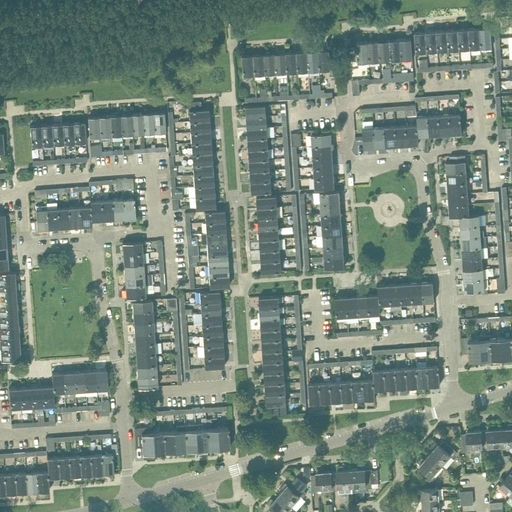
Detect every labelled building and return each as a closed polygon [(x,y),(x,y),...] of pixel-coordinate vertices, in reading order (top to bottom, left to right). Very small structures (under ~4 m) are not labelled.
[(480,48),(492,47),(490,27),(479,28),(480,48)] [(465,49),(470,48),(468,28),(457,29),(459,49),(465,49)] [(470,48),(480,48),(479,28),(468,28),(470,48)] [(448,50),(459,49),(457,29),(447,30),(448,50)] [(437,51),(448,50),(447,30),(436,31),(437,51)] [(416,52),(427,51),(426,31),(414,32),(416,52)] [(427,51),(437,51),(436,31),(426,31),(427,51)] [(401,59),(412,58),(411,38),(410,38),(410,39),(399,39),(401,59)] [(390,59),(401,59),(399,39),(389,40),(390,59)] [(379,60),(390,59),(389,40),(378,41),(379,60)] [(369,61),(367,41),(357,42),(356,42),(357,47),(350,47),(350,61),(357,60),(358,62),(369,61)] [(369,61),(379,60),(378,41),(367,41),(369,61)] [(318,50),(319,70),(331,69),(329,49),(318,50)] [(298,71),(309,70),(307,50),(297,51),(298,71)] [(318,50),(307,50),(309,70),(319,70),(318,50)] [(287,72),(298,71),(297,51),(286,52),(287,72)] [(276,73),(287,72),(286,52),(275,53),(276,73)] [(254,74),(266,73),(264,53),(253,54),(254,74)] [(266,73),(276,73),(275,53),(264,53),(266,73)] [(242,55),(244,75),(254,74),(253,54),(242,55)] [(417,72),(428,71),(428,66),(428,59),(419,60),(420,67),(417,67),(417,72)] [(383,77),(384,82),(391,81),(391,77),(391,68),(383,69),(383,77)] [(393,73),(394,81),(402,81),(402,76),(402,72),(393,73)] [(359,84),(359,79),(352,80),(353,95),(360,94),(359,84)] [(280,100),(289,99),(289,94),(288,84),(280,85),(280,100)] [(313,93),(313,97),(321,97),(321,92),(321,84),(312,85),(313,93)] [(201,108),(200,101),(187,101),(188,110),(189,110),(189,121),(208,119),(208,108),(201,108)] [(266,116),(265,105),(265,104),(245,106),(246,106),(247,117),(266,116)] [(405,116),(416,115),(416,109),(415,104),(405,105),(405,110),(405,116)] [(154,137),(166,136),(164,111),(163,111),(163,112),(153,112),(154,132),(154,137)] [(143,132),(154,132),(153,112),(142,113),(143,132)] [(132,133),(143,132),(142,113),(131,114),(132,133)] [(172,118),(172,113),(168,114),(168,122),(178,121),(177,117),(172,118)] [(451,134),(462,133),(460,113),(449,114),(451,134)] [(122,134),(132,133),(131,114),(120,115),(122,134)] [(277,115),(278,125),(282,125),(287,125),(286,114),(281,115),(277,115)] [(440,135),(451,134),(449,114),(438,115),(440,135)] [(100,136),(111,135),(109,115),(99,116),(100,136)] [(111,135),(122,134),(120,115),(109,115),(111,135)] [(429,135),(428,115),(417,116),(417,124),(418,136),(429,135)] [(429,135),(440,135),(438,115),(428,115),(429,135)] [(100,136),(99,116),(88,117),(88,116),(87,116),(89,136),(100,136)] [(247,127),(267,126),(266,116),(247,117),(247,127)] [(190,131),(209,130),(208,119),(189,121),(190,131)] [(75,142),(76,142),(86,141),(85,121),(74,122),(75,142)] [(64,143),(75,142),(74,122),(63,123),(64,143)] [(53,144),(64,143),(63,123),(52,124),(53,144)] [(31,145),(41,144),(42,144),(41,124),(30,125),(31,145)] [(42,144),(53,144),(52,124),(41,124),(42,144)] [(407,145),(418,144),(418,136),(417,124),(406,125),(407,145)] [(397,146),(407,145),(406,125),(395,126),(397,146)] [(248,138),(267,137),(267,126),(247,127),(248,138)] [(375,147),(385,146),(384,126),(374,127),(375,147)] [(385,146),(397,146),(395,126),(384,126),(385,146)] [(364,148),(375,147),(374,127),(362,128),(364,148)] [(498,129),(499,140),(511,139),(511,127),(502,128),(498,129)] [(191,142),(210,141),(209,130),(190,131),(191,142)] [(312,145),(332,144),(331,132),(311,134),(312,145)] [(292,146),(296,146),(301,145),(300,133),(291,134),(292,146)] [(249,149),(268,148),(267,137),(248,138),(249,149)] [(191,153),(211,152),(210,141),(191,142),(191,153)] [(125,149),(126,153),(134,153),(133,142),(129,142),(130,149),(125,149)] [(312,156),(332,154),(332,144),(312,145),(312,156)] [(90,156),(102,155),(101,151),(102,151),(101,145),(90,145),(90,156)] [(250,160),(269,158),(268,148),(249,149),(250,160)] [(192,164),(211,163),(211,152),(191,153),(192,164)] [(46,159),(46,164),(54,163),(54,153),(50,153),(51,159),(46,159)] [(313,167),(333,165),(332,154),(312,156),(313,167)] [(446,172),(466,171),(465,160),(466,160),(465,154),(450,156),(450,161),(445,161),(446,172)] [(250,171),(270,169),(269,158),(250,160),(250,171)] [(193,175),(212,174),(211,163),(192,164),(193,175)] [(314,177),(334,176),(333,165),(313,167),(314,177)] [(251,181),(270,180),(270,169),(250,171),(251,181)] [(447,183),(467,182),(466,171),(446,172),(447,183)] [(194,186),(213,185),(212,174),(193,175),(194,186)] [(315,188),(325,188),(335,187),(334,176),(314,177),(315,188)] [(123,189),(133,188),(133,177),(122,178),(123,189)] [(123,189),(122,178),(111,179),(112,184),(117,183),(117,189),(123,189)] [(252,193),(262,192),(271,191),(270,180),(251,181),(252,192),(252,193)] [(448,194),(467,192),(467,182),(447,183),(448,194)] [(194,196),(214,195),(213,185),(194,186),(194,196)] [(182,197),(182,191),(177,191),(177,189),(175,189),(175,187),(170,188),(171,198),(176,198),(177,198),(177,197),(182,197)] [(35,197),(46,197),(46,193),(46,188),(34,189),(34,194),(35,197)] [(320,203),(340,201),(339,190),(329,191),(313,192),(314,203),(320,203)] [(449,205),(468,204),(467,192),(448,194),(449,205)] [(214,206),(214,195),(194,196),(195,208),(215,206),(214,206)] [(257,207),(277,206),(276,195),(256,196),(257,207)] [(125,218),(135,217),(134,197),(123,198),(125,218)] [(114,219),(125,218),(123,198),(113,199),(114,219)] [(102,219),(114,219),(113,199),(101,200),(102,219)] [(102,219),(101,200),(90,200),(90,205),(91,220),(102,219)] [(321,214),(341,213),(340,201),(320,203),(321,214)] [(449,205),(449,216),(459,215),(469,215),(469,214),(468,204),(449,205)] [(37,229),(48,228),(47,208),(47,205),(36,206),(36,209),(37,229)] [(81,226),(92,225),(91,220),(90,205),(80,206),(81,226)] [(70,227),(81,226),(80,206),(69,207),(70,227)] [(258,218),(277,217),(277,206),(257,207),(258,218)] [(48,228),(59,227),(57,207),(47,208),(48,228)] [(59,227),(70,227),(69,207),(57,207),(59,227)] [(205,221),(225,220),(224,209),(204,210),(205,221)] [(185,223),(189,222),(189,217),(193,217),(193,211),(184,212),(185,223)] [(322,224),(341,223),(341,213),(321,214),(322,224)] [(460,226),(479,225),(478,214),(469,214),(469,215),(459,215),(460,226)] [(259,229),(278,228),(277,217),(258,218),(259,229)] [(206,233),(225,231),(225,220),(205,221),(206,233)] [(323,236),(342,234),(341,223),(322,224),(323,236)] [(479,230),(479,225),(460,226),(461,237),(480,236),(484,236),(483,230),(479,230)] [(259,240),(279,239),(278,228),(259,229),(259,240)] [(206,244),(226,242),(225,231),(206,233),(206,244)] [(190,238),(190,234),(186,234),(186,245),(191,245),(191,244),(198,244),(197,238),(190,238)] [(323,246),(343,245),(342,234),(323,236),(323,246)] [(480,236),(461,237),(461,248),(481,247),(480,236)] [(260,250),(280,249),(279,239),(259,240),(260,250)] [(308,248),(308,247),(313,246),(313,242),(307,242),(307,239),(303,240),(303,248),(308,248)] [(123,253),(143,251),(142,240),(122,242),(123,253)] [(207,254),(227,253),(226,242),(206,244),(207,254)] [(324,257),(344,256),(343,245),(323,246),(324,257)] [(462,259),(482,258),(481,247),(461,248),(462,259)] [(261,261),(281,260),(280,249),(260,250),(261,261)] [(123,264),(143,262),(143,251),(123,253),(123,264)] [(208,265),(228,264),(227,253),(207,254),(208,265)] [(192,255),(187,256),(188,267),(192,266),(192,265),(197,265),(197,261),(199,261),(198,255),(192,255)] [(325,268),(344,266),(344,256),(324,257),(325,268)] [(0,268),(8,268),(7,257),(0,257),(0,268)] [(463,270),(483,268),(482,258),(462,259),(463,270)] [(262,272),(281,271),(281,260),(261,261),(262,272)] [(124,274),(144,273),(143,262),(123,264),(124,274)] [(209,276),(228,274),(228,264),(208,265),(209,276)] [(464,280),(483,279),(483,268),(463,270),(464,280)] [(0,282),(15,282),(14,271),(0,271),(0,282)] [(125,285),(145,283),(144,273),(124,274),(125,285)] [(209,287),(219,286),(229,285),(228,274),(209,276),(209,287)] [(497,292),(505,292),(504,277),(500,278),(496,278),(497,282),(497,292)] [(464,292),(484,290),(483,279),(464,280),(464,292)] [(434,301),(433,281),(432,281),(422,282),(423,302),(433,301),(434,301)] [(0,293),(16,293),(15,282),(0,282),(0,293)] [(412,302),(423,302),(422,282),(411,283),(412,302)] [(126,297),(136,296),(146,295),(145,283),(125,285),(126,297)] [(401,303),(412,302),(411,283),(400,284),(401,303)] [(391,304),(389,284),(379,285),(378,285),(379,294),(380,314),(384,314),(384,304),(391,304)] [(391,304),(401,303),(400,284),(389,284),(391,304)] [(200,302),(219,300),(219,290),(199,291),(200,302)] [(0,304),(17,304),(16,293),(0,293),(0,304)] [(368,295),(369,315),(380,314),(379,294),(378,294),(368,295)] [(279,306),(279,295),(259,297),(260,308),(279,306)] [(357,295),(346,296),(348,316),(358,315),(357,295)] [(358,315),(369,315),(368,295),(357,295),(358,315)] [(348,316),(346,296),(335,297),(336,317),(347,316),(348,316)] [(166,309),(172,309),(172,308),(176,308),(176,298),(166,298),(166,309)] [(133,311),(152,310),(152,299),(142,300),(132,300),(133,311)] [(201,313),(220,311),(219,300),(200,302),(201,313)] [(0,315),(17,314),(17,304),(0,304),(0,315)] [(295,314),(300,313),(299,305),(295,305),(295,306),(288,306),(288,310),(295,309),(295,314)] [(261,319),(280,317),(279,306),(260,308),(261,319)] [(133,322),(153,321),(152,310),(133,311),(133,322)] [(202,324),(221,323),(220,311),(201,313),(202,324)] [(0,326),(18,325),(17,314),(0,315),(0,326)] [(261,330),(281,328),(280,317),(261,319),(261,330)] [(134,333),(154,331),(153,321),(133,322),(134,333)] [(202,335),(222,333),(221,323),(202,324),(202,335)] [(0,337),(19,336),(18,325),(0,326),(0,337)] [(262,340),(281,339),(281,328),(261,330),(262,340)] [(135,344),(155,342),(154,331),(134,333),(135,344)] [(203,345),(222,344),(222,333),(202,335),(203,345)] [(490,335),(479,335),(479,339),(480,359),(491,358),(490,339),(490,335)] [(0,348),(20,347),(19,336),(0,337),(0,348)] [(468,340),(467,337),(461,337),(462,352),(469,352),(469,360),(470,360),(470,359),(480,359),(479,339),(468,340)] [(502,357),(511,356),(511,345),(511,337),(501,338),(502,357)] [(491,358),(502,357),(501,338),(490,339),(491,358)] [(263,351),(282,350),(281,339),(262,340),(263,351)] [(135,354),(155,353),(155,342),(135,344),(135,354)] [(204,356),(223,355),(222,344),(203,345),(204,356)] [(0,351),(1,359),(20,358),(20,347),(0,348),(0,351)] [(264,362),(283,361),(282,350),(263,351),(264,362)] [(136,365),(156,363),(155,353),(135,354),(136,365)] [(224,365),(223,355),(204,356),(204,367),(224,366),(224,365)] [(184,360),(184,369),(193,368),(193,362),(188,362),(188,360),(184,360)] [(264,373),(284,371),(283,361),(264,362),(264,373)] [(156,364),(156,363),(136,365),(137,376),(157,374),(156,369),(160,369),(159,364),(156,364)] [(440,385),(438,365),(427,366),(429,385),(439,385),(440,385)] [(418,386),(429,385),(427,366),(417,367),(418,386)] [(396,388),(407,387),(406,367),(395,368),(396,388)] [(407,387),(418,386),(417,367),(406,367),(407,387)] [(386,388),(396,388),(395,368),(384,369),(386,388)] [(86,390),(97,389),(96,369),(85,370),(86,390)] [(97,389),(98,389),(108,388),(106,369),(96,369),(97,389)] [(374,389),(375,389),(386,388),(384,369),(373,370),(374,389)] [(75,391),(86,390),(85,370),(74,371),(75,391)] [(375,398),(374,389),(373,370),(372,370),(373,378),(362,379),(364,399),(374,398),(375,398)] [(64,391),(75,391),(74,371),(63,372),(64,391)] [(265,383),(284,381),(284,371),(264,373),(265,383)] [(53,392),(64,391),(63,372),(52,372),(52,385),(53,392)] [(138,387),(158,386),(157,374),(137,376),(138,387)] [(353,399),(364,399),(362,379),(352,380),(353,399)] [(332,401),(342,400),(341,380),(330,381),(332,401)] [(342,400),(353,399),(352,380),(341,380),(342,400)] [(266,393),(285,392),(284,381),(265,383),(266,393)] [(321,402),(332,401),(330,381),(319,382),(321,402)] [(310,403),(321,402),(319,382),(308,383),(309,393),(310,403)] [(43,406),(54,405),(53,392),(52,385),(41,386),(43,406)] [(21,407),(32,407),(31,386),(20,387),(21,407)] [(32,407),(43,406),(41,386),(31,386),(32,407)] [(10,408),(21,407),(20,387),(9,388),(10,408)] [(286,404),(285,394),(285,392),(266,393),(266,405),(266,406),(286,404),(286,403),(286,404)] [(108,402),(108,400),(97,401),(97,404),(98,404),(98,409),(109,408),(109,402),(108,402)] [(36,426),(44,425),(44,413),(37,414),(37,421),(36,421),(36,426)] [(47,421),(47,425),(55,425),(54,413),(48,414),(49,420),(47,421)] [(33,426),(33,422),(32,414),(30,414),(31,419),(29,419),(29,422),(25,422),(25,427),(33,426)] [(206,428),(207,447),(219,447),(217,427),(210,428),(210,419),(205,419),(205,423),(206,428)] [(195,429),(197,448),(207,447),(206,428),(205,423),(195,424),(195,429)] [(511,423),(508,424),(508,428),(500,428),(502,445),(511,444),(511,423)] [(185,430),(186,449),(197,448),(195,429),(195,424),(184,424),(184,425),(185,430)] [(174,430),(175,450),(186,449),(185,430),(184,425),(177,426),(177,430),(174,430)] [(494,429),(494,425),(487,426),(487,432),(481,432),(482,447),(482,451),(489,450),(488,446),(502,445),(500,428),(494,429)] [(230,446),(228,426),(227,426),(227,427),(217,427),(219,447),(229,446),(230,446)] [(146,432),(146,427),(134,428),(135,446),(142,445),(142,452),(143,452),(154,451),(152,432),(146,432)] [(474,430),(473,427),(466,427),(467,433),(461,434),(462,444),(462,452),(468,452),(468,448),(482,447),(481,432),(481,430),(474,430)] [(165,450),(175,450),(174,430),(163,431),(165,450)] [(154,451),(165,450),(163,431),(152,432),(154,451)] [(82,439),(87,439),(86,434),(78,435),(78,439),(79,439),(79,444),(82,444),(82,439)] [(54,436),(45,437),(46,450),(55,450),(54,436)] [(451,447),(444,440),(440,445),(435,441),(431,446),(433,449),(429,453),(442,465),(450,456),(452,458),(457,452),(451,447)] [(102,473),(114,472),(112,452),(101,453),(102,473)] [(92,474),(102,473),(101,453),(90,454),(92,474)] [(442,465),(429,453),(424,459),(421,457),(417,462),(421,466),(417,471),(431,482),(435,478),(432,476),(442,465)] [(81,475),(92,474),(90,454),(79,455),(81,475)] [(59,476),(70,475),(69,455),(58,456),(59,476)] [(70,475),(81,475),(79,455),(69,455),(70,475)] [(48,477),(59,476),(58,456),(47,457),(48,477)] [(38,491),(49,490),(48,477),(47,457),(46,457),(47,470),(36,471),(38,491)] [(365,471),(364,465),(358,465),(358,469),(350,469),(351,486),(352,486),(355,486),(365,485),(365,488),(372,488),(372,483),(378,483),(377,470),(365,471)] [(344,470),(343,466),(336,467),(337,473),(331,473),(330,473),(331,488),(331,491),(338,491),(338,493),(352,492),(352,486),(351,486),(350,469),(344,470)] [(323,471),(323,468),(316,468),(317,474),(311,475),(311,485),(312,492),(318,492),(318,489),(331,488),(330,473),(331,473),(331,471),(323,471)] [(510,494),(511,491),(511,470),(499,485),(510,494)] [(27,492),(38,491),(36,471),(25,472),(27,492)] [(16,492),(27,492),(25,472),(15,473),(16,492)] [(5,493),(16,492),(15,473),(4,473),(5,493)] [(278,495),(291,507),(300,497),(302,498),(307,493),(303,490),(307,485),(298,476),(289,486),(285,482),(280,487),(283,489),(278,495)] [(422,500),(439,499),(438,487),(421,489),(422,500)] [(286,511),(291,507),(278,495),(274,500),(271,498),(266,503),(271,507),(267,511),(286,511)] [(460,505),(473,505),(472,497),(460,498),(460,505)] [(439,511),(439,499),(422,500),(422,511),(428,511),(436,511),(435,511),(439,511)]
